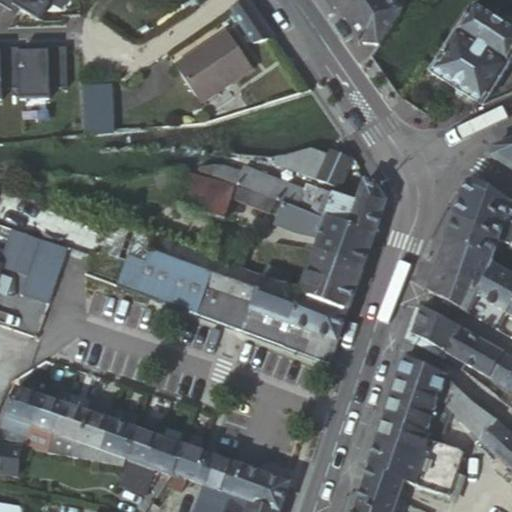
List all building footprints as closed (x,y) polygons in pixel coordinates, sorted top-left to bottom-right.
[(25,18),(27,14),(20,10),(25,0),(4,0),(2,5),(25,18)] [(25,0),(20,10),(27,14),(46,25),(60,0),(25,0)] [(361,0),(345,14),(360,36),(396,3),(393,0),(361,0)] [(391,44),(408,18),(406,15),(400,7),(396,3),(360,36),(363,40),(370,50),(385,53),(391,44)] [(403,4),(400,7),(406,15),(409,11),(403,4)] [(280,44),(253,5),(239,15),(262,49),(280,44)] [(511,75),(511,33),(482,13),(438,77),(489,110),(511,75)] [(260,74),(236,37),(184,71),(208,108),(260,74)] [(48,54),(48,59),(56,59),(57,94),(62,94),(62,84),(75,84),(74,54),(48,54)] [(0,55),(0,59),(8,60),(9,95),(14,95),(14,86),(26,85),(26,55),(0,55)] [(0,59),(0,107),(9,107),(9,95),(8,60),(0,59)] [(48,59),(26,59),(28,106),(57,106),(57,94),(56,59),(48,59)] [(62,84),(62,94),(75,94),(75,84),(62,84)] [(14,86),(14,95),(27,95),(26,85),(14,86)] [(120,92),(93,91),(94,122),(121,121),(120,92)] [(94,122),(95,141),(122,138),(121,121),(94,122)] [(511,147),(499,153),(498,162),(511,171),(511,147)] [(316,154),(296,160),(292,171),(324,186),(333,163),(316,154)] [(347,195),(357,166),(335,157),(333,163),(324,186),(347,195)] [(249,177),(231,171),(223,171),(220,180),(258,195),(280,204),(288,207),(333,223),(339,205),(341,201),(315,191),(313,195),(280,184),(280,182),(251,171),(249,177)] [(166,173),(164,173),(154,205),(227,227),(234,204),(237,194),(166,173)] [(19,191),(20,186),(20,182),(7,178),(5,183),(2,196),(16,200),(19,191)] [(463,211),(459,223),(505,248),(505,245),(511,225),(511,205),(506,201),(480,186),(470,190),(463,211)] [(381,191),(370,187),(363,208),(344,202),(343,203),(339,205),(333,223),(381,240),(391,210),(381,191)] [(274,219),(280,204),(258,195),(258,196),(239,190),(234,204),(274,219)] [(16,200),(2,196),(0,203),(0,230),(17,236),(28,205),(16,200)] [(333,223),(288,207),(279,231),(324,247),(333,223)] [(381,240),(333,223),(324,247),(322,254),(370,272),(381,240)] [(459,223),(452,244),(498,266),(505,248),(459,223)] [(126,291),(335,371),(343,347),(260,315),(262,309),(154,269),(163,243),(125,230),(115,258),(135,267),(126,291)] [(46,246),(19,237),(6,274),(33,284),(46,246)] [(223,266),(249,275),(255,249),(230,242),(223,266)] [(343,347),(355,314),(307,297),(295,292),(272,283),(249,275),(223,266),(209,261),(163,243),(154,269),(262,309),(260,315),(343,347)] [(452,244),(434,297),(475,319),(483,301),(497,270),(498,266),(452,244)] [(46,246),(33,284),(28,300),(54,309),(66,274),(73,255),(46,246)] [(355,314),(370,272),(322,254),(307,297),(355,314)] [(97,262),(89,259),(86,269),(93,272),(97,262)] [(511,288),(511,277),(497,270),(483,301),(499,310),(511,288)] [(276,271),(272,283),(295,292),(301,279),(276,271)] [(511,317),(511,288),(499,310),(511,317)] [(511,361),(429,315),(420,340),(424,343),(422,347),(446,361),(449,357),(511,393),(511,361)] [(454,384),(411,365),(389,428),(438,447),(447,450),(448,445),(459,418),(511,469),(511,434),(505,427),(454,384)] [(22,396),(12,426),(36,434),(47,405),(22,396)] [(47,405),(36,434),(40,435),(55,441),(58,442),(70,413),(47,405)] [(83,449),(94,421),(70,413),(58,442),(59,442),(52,458),(77,463),(83,449)] [(118,429),(94,421),(83,449),(83,451),(106,459),(118,429)] [(36,434),(12,426),(5,443),(32,452),(36,434)] [(379,456),(374,472),(413,490),(420,493),(420,492),(438,447),(389,428),(379,456)] [(142,437),(118,429),(106,459),(130,467),(142,437)] [(55,441),(40,435),(38,441),(54,447),(55,441)] [(134,468),(136,469),(154,475),(166,446),(142,437),(130,467),(134,468)] [(447,450),(438,447),(420,492),(420,493),(456,505),(473,461),(467,453),(448,445),(447,450)] [(154,475),(160,477),(177,483),(188,453),(166,446),(154,475)] [(82,454),(77,463),(103,468),(106,459),(83,451),(82,454)] [(177,483),(180,484),(184,486),(185,484),(203,490),(213,462),(188,453),(177,483)] [(0,454),(0,479),(22,482),(25,458),(0,454)] [(103,468),(131,473),(134,468),(130,467),(106,459),(103,468)] [(203,490),(209,492),(238,502),(247,474),(237,470),(213,462),(203,490)] [(134,474),(131,473),(124,493),(150,503),(160,477),(154,475),(136,469),(134,474)] [(413,490),(374,472),(368,489),(406,507),(413,490)] [(268,511),(285,511),(293,490),(247,474),(238,502),(246,505),(268,511)] [(368,489),(359,511),(404,511),(406,507),(368,489)] [(209,492),(202,511),(243,511),(246,505),(238,502),(209,492)]
